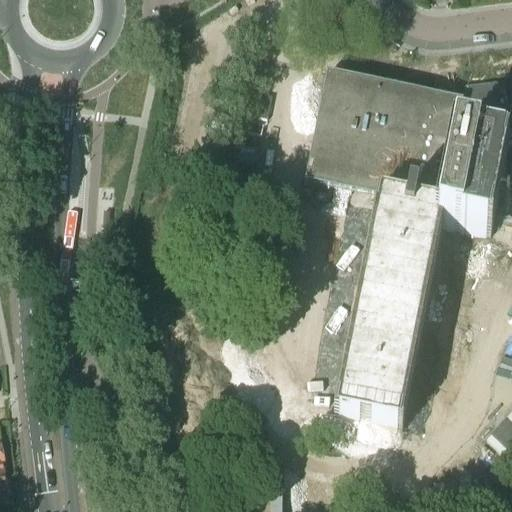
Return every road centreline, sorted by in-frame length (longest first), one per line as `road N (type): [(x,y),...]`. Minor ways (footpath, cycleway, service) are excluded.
road 1 (tertiary): [(27,56),(23,247),(48,511)]
road 2 (tertiary): [(74,511),(60,230),(69,62)]
road 3 (residential): [(367,0),(447,30),(511,21)]
